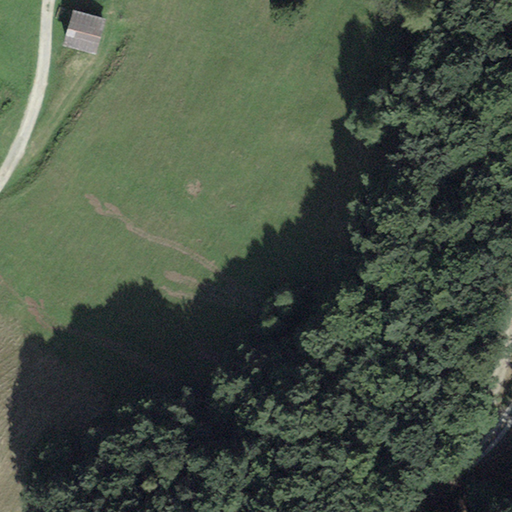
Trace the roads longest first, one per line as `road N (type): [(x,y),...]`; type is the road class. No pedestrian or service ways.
road 1 (track): [(0,174),(36,93),(47,0)]
road 2 (track): [(480,451),(511,303)]
road 3 (track): [(511,416),(417,511)]
